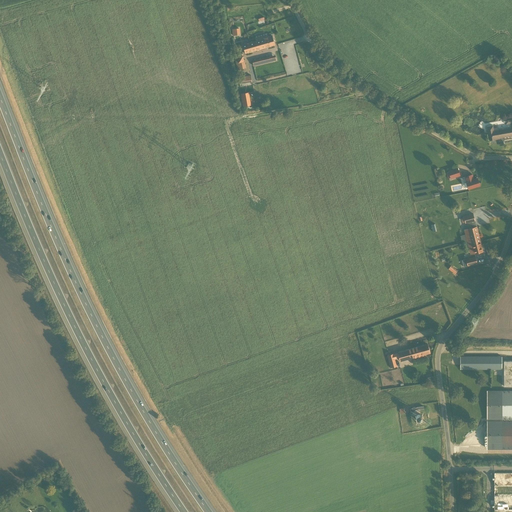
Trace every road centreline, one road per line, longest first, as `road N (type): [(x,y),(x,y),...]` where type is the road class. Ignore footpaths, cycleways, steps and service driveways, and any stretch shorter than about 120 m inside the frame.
road 1 (motorway): [(213,511),(105,335),(0,91)]
road 2 (motorway): [(0,142),(85,339),(187,511)]
road 3 (unclassified): [(452,511),(437,358),(511,229)]
road 4 (unclassified): [(511,159),(475,157),(368,91),(310,35),(290,0)]
road 5 (track): [(242,116),(368,91)]
